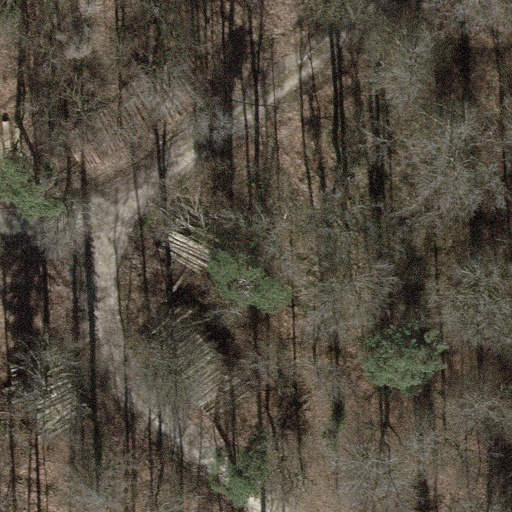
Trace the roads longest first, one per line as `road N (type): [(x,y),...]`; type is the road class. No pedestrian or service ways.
road 1 (track): [(379,0),(300,78),(109,204),(0,206)]
road 2 (track): [(109,204),(108,312),(129,376),(294,511)]
